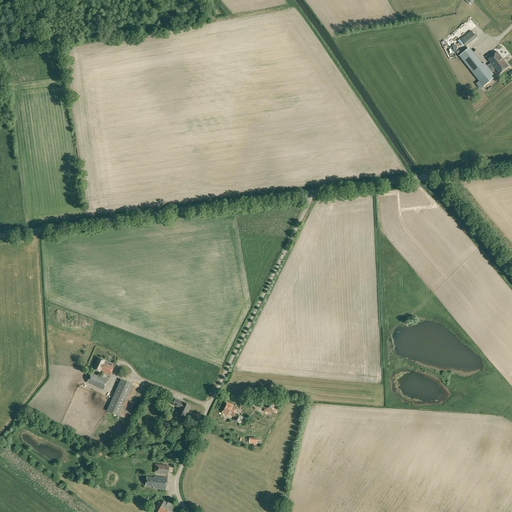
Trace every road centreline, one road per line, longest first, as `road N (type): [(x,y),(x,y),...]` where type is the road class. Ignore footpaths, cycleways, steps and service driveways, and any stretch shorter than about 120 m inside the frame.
road 1 (unclassified): [(192,511),(179,492),(181,465),(312,192)]
road 2 (tertiary): [(0,236),(312,192)]
road 3 (tertiary): [(312,192),(511,165)]
